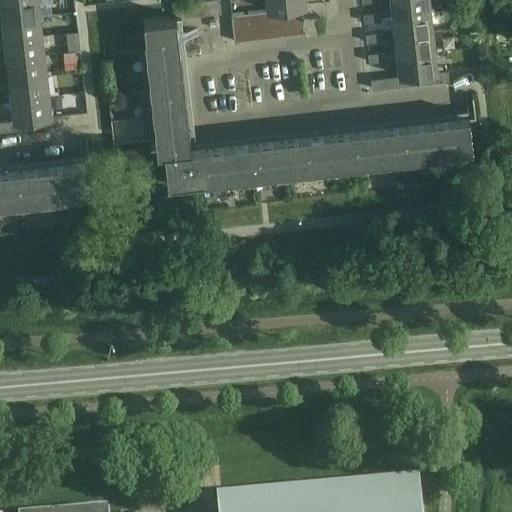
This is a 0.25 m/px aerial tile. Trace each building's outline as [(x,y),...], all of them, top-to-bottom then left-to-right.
[(0,0),(0,15),(0,19),(39,15),(37,0),(0,0)] [(191,0),(182,1),(184,16),(193,15),(191,0)] [(200,0),(194,0),(191,0),(193,15),(202,14),(200,0)] [(209,0),(200,0),(202,14),(211,13),(209,0)] [(218,0),(209,0),(211,13),(220,12),(218,0)] [(304,5),(303,0),(264,0),(266,9),(304,5)] [(389,0),(391,14),(429,10),(428,0),(389,0)] [(174,2),(175,16),(175,17),(184,16),(182,1),(174,2)] [(300,6),(289,7),(292,34),(304,33),(304,32),(300,6)] [(289,7),(277,8),(280,35),(292,34),(289,7)] [(277,8),(266,9),(268,37),(280,35),(277,8)] [(266,9),(254,11),(257,38),(268,37),(266,9)] [(74,10),(63,12),(66,31),(76,30),(74,10)] [(391,14),(393,34),(432,30),(429,10),(391,14)] [(254,11),(242,12),(245,39),(257,38),(254,11)] [(242,12),(230,14),(233,41),(245,39),(242,12)] [(364,22),(381,20),(380,12),(363,13),(364,22)] [(0,19),(3,39),(41,34),(39,15),(0,19)] [(453,150),(471,148),(467,116),(190,147),(175,17),(175,16),(142,20),(144,38),(142,38),(156,152),(163,152),(163,153),(166,183),(202,179),(202,181),(271,173),(454,152),(453,150)] [(76,30),(66,31),(68,52),(75,51),(79,50),(76,30)] [(393,34),(396,54),(434,50),(432,30),(393,34)] [(366,42),(383,40),(382,32),(365,33),(366,42)] [(3,39),(5,59),(44,54),(41,34),(3,39)] [(434,50),(396,54),(398,75),(409,74),(421,72),(434,71),(436,71),(434,50)] [(68,52),(63,52),(64,68),(77,67),(75,51),(68,52)] [(369,62),(385,60),(384,51),(368,53),(369,62)] [(5,59),(7,79),(46,74),(44,54),(5,59)] [(447,70),(436,71),(434,71),(435,81),(448,80),(447,70)] [(434,71),(421,72),(423,83),(435,81),(434,71)] [(421,72),(409,74),(410,84),(423,83),(421,72)] [(7,79),(10,99),(48,94),(46,74),(7,79)] [(409,74),(398,75),(396,75),(397,86),(410,84),(409,74)] [(396,75),(383,77),(384,87),(397,86),(396,75)] [(370,78),(371,89),(384,87),(383,77),(370,78)] [(48,94),(10,99),(12,119),(22,118),(35,117),(48,115),(50,115),(48,94)] [(61,114),(50,115),(48,115),(49,126),(62,124),(61,114)] [(48,115),(35,117),(37,127),(49,126),(48,115)] [(35,117),(22,118),(24,129),(37,127),(35,117)] [(10,120),(11,130),(24,129),(22,118),(12,119),(10,120)] [(0,120),(0,131),(11,130),(10,120),(0,120)] [(67,195),(85,193),(81,160),(0,169),(0,204),(68,197),(67,195)] [(417,511),(416,491),(217,509),(216,511),(417,511)]
